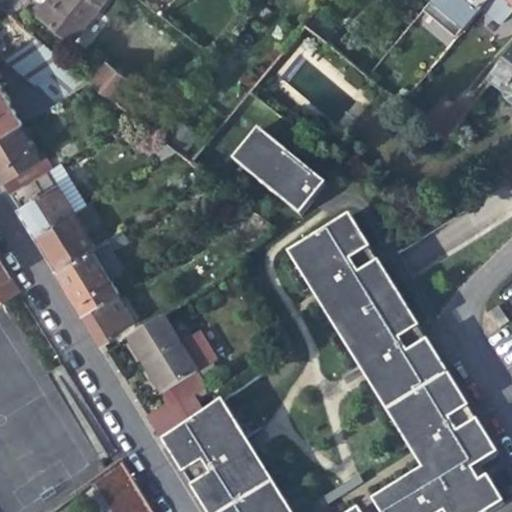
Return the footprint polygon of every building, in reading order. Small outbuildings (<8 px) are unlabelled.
[(75,42),(107,0),(0,0),(0,7),(27,30),(40,15),(75,42)] [(459,35),(483,6),(487,0),(429,0),(425,6),(459,35)] [(511,0),(487,0),(483,6),(492,13),(502,0),(511,0)] [(17,110),(0,82),(0,136),(19,125),(40,112),(49,107),(91,82),(86,78),(61,57),(39,40),(4,60),(44,93),(24,105),(27,110),(23,113),(17,110)] [(347,60),(366,76),(375,65),(357,49),(347,60)] [(511,60),(491,87),(507,99),(507,106),(511,109),(511,60)] [(99,62),(86,78),(91,82),(104,66),(99,62)] [(107,63),(104,66),(91,82),(116,102),(131,82),(107,63)] [(144,125),(153,132),(168,113),(155,103),(151,108),(155,111),(144,125)] [(52,112),(49,107),(40,112),(44,118),(52,112)] [(428,129),(445,145),(463,123),(444,108),(428,129)] [(47,172),(19,125),(0,136),(0,176),(11,195),(47,172)] [(242,174),(267,142),(259,136),(235,168),(242,174)] [(322,184),(267,142),(242,174),(305,221),(315,206),(309,202),(322,184)] [(155,150),(161,160),(176,151),(166,143),(155,150)] [(191,178),(198,169),(191,163),(176,151),(161,160),(160,161),(165,169),(174,164),(191,178)] [(65,161),(53,169),(79,212),(86,208),(92,205),(65,161)] [(24,216),(38,239),(75,215),(79,212),(53,169),(47,172),(11,195),(24,216)] [(309,202),(315,206),(323,196),(328,189),(322,184),(309,202)] [(107,243),(86,208),(79,212),(75,215),(96,249),(107,243)] [(48,255),(59,272),(96,249),(75,215),(38,239),(48,255)] [(374,251),(353,218),(300,251),(439,476),(381,511),(499,511),(507,507),(490,480),(484,484),(477,472),(483,468),(501,457),(481,423),(473,428),(465,414),(472,410),(431,343),(423,348),(415,335),(423,330),(382,264),(375,269),(366,256),(374,251)] [(124,232),(107,243),(113,253),(130,243),(124,232)] [(107,257),(113,253),(107,243),(96,249),(59,272),(71,292),(86,315),(118,295),(119,294),(117,292),(99,262),(107,257)] [(439,476),(300,251),(292,256),(426,473),(376,503),(381,511),(439,476)] [(377,257),(374,251),(366,256),(375,269),(382,264),(377,257)] [(126,287),(107,257),(99,262),(117,292),(126,287)] [(6,272),(0,262),(0,303),(18,294),(6,272)] [(135,322),(118,295),(86,315),(94,328),(104,344),(121,333),(120,331),(135,322)] [(165,396),(199,375),(216,365),(199,336),(181,348),(163,320),(129,340),(137,354),(156,380),(165,396)] [(428,338),(423,330),(415,335),(423,348),(431,343),(428,338)] [(199,375),(165,396),(170,407),(153,424),(165,444),(204,417),(195,397),(207,389),(199,375)] [(291,511),(225,403),(216,408),(279,511),(291,511)] [(279,511),(216,408),(204,417),(165,444),(186,477),(193,473),(198,482),(201,486),(194,490),(207,511),(279,511)] [(476,416),(472,410),(465,414),(473,428),(481,423),(476,416)] [(112,507),(115,511),(154,511),(122,461),(95,480),(112,507)] [(484,484),(490,480),(483,468),(477,472),(484,484)] [(186,477),(194,490),(201,486),(198,482),(193,473),(186,477)] [(367,486),(362,478),(324,501),(329,509),(367,486)]
